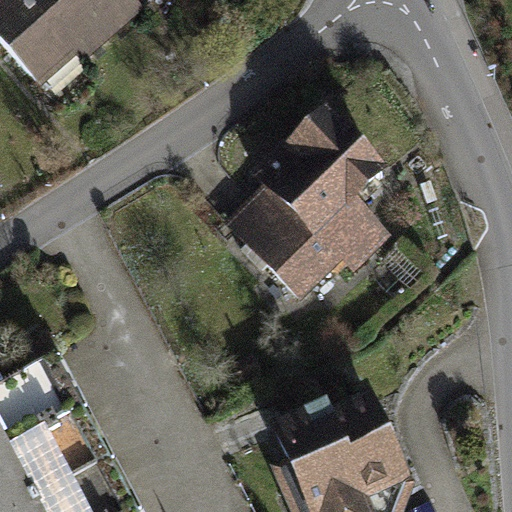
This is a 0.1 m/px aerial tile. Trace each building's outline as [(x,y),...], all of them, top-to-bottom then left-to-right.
[(0,0),(0,17),(59,84),(153,0),(0,0)] [(511,0),(491,0),(484,4),(511,66),(511,0)] [(319,135),(207,233),(294,333),(406,235),(319,135)] [(134,511),(49,353),(0,379),(0,511),(134,511)] [(398,511),(366,415),(262,450),(283,511),(398,511)]
